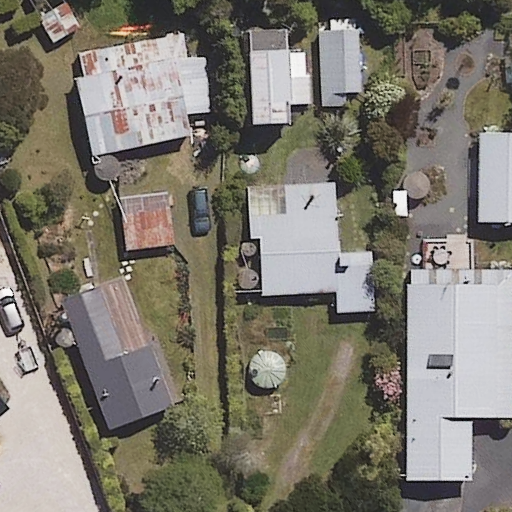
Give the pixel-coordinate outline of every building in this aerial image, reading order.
[(57,0),(50,0),(27,18),(51,49),(79,27),(57,0)] [(353,23),(316,23),(318,108),(355,107),(353,23)] [(272,34),(238,34),(240,129),(275,128),(274,107),(304,107),(302,55),(272,56),(272,34)] [(184,68),(181,41),(76,53),(79,79),(71,80),(82,179),(109,176),(106,150),(178,143),(176,122),(210,119),(204,66),(184,68)] [(511,137),(474,137),(473,225),(511,226),(511,137)] [(244,241),(254,240),(258,298),(332,293),(333,315),(371,313),(367,255),(332,257),(327,186),(280,189),(282,218),(243,221),(244,241)] [(165,249),(162,199),(117,202),(121,251),(165,249)] [(507,273),(402,272),(400,484),(463,485),(464,421),(506,421),(507,273)] [(169,409),(123,279),(57,302),(103,432),(169,409)] [(279,355),(249,356),(250,390),(281,388),(279,355)]
